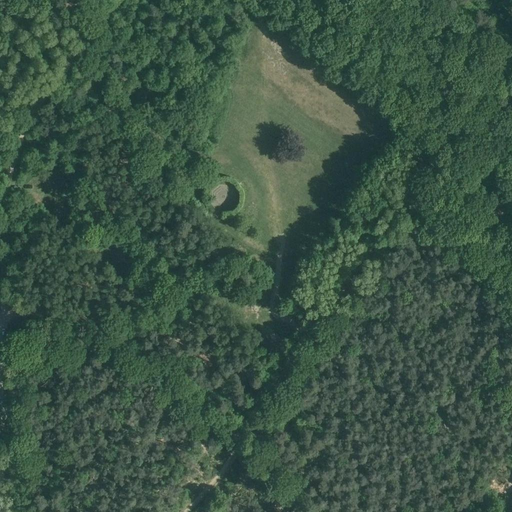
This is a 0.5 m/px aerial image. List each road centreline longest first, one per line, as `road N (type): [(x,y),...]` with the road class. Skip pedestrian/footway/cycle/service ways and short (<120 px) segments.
road 1 (track): [(427,163),(235,449)]
road 2 (track): [(3,314),(6,195),(20,139),(82,47)]
road 3 (track): [(0,511),(3,314)]
road 4 (track): [(511,40),(427,163)]
